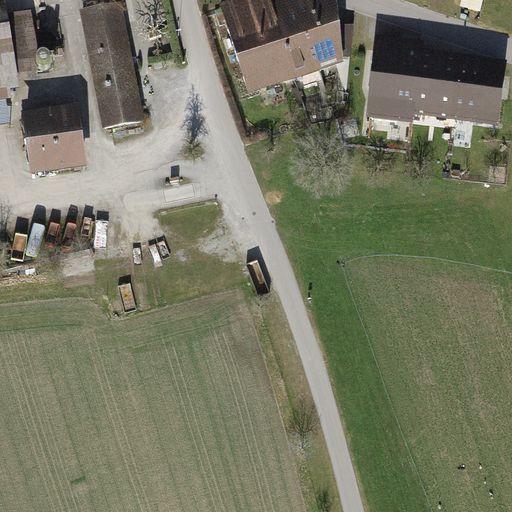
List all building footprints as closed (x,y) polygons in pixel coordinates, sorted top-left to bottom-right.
[(0,0),(0,100),(9,99),(7,89),(17,87),(15,76),(5,16),(2,0),(0,0)] [(241,0),(219,7),(247,96),(294,81),(268,0),(241,0)] [(295,0),(268,0),(294,81),(319,73),(295,0)] [(295,0),(319,73),(343,64),(343,58),(340,26),(337,0),(295,0)] [(80,12),(102,130),(144,123),(121,4),(80,12)] [(30,12),(5,16),(15,76),(37,72),(34,52),(37,52),(30,12)] [(353,26),(340,26),(343,58),(350,57),(353,26)] [(424,44),(377,38),(366,119),(413,125),(415,117),(423,52),(424,44)] [(463,57),(423,52),(415,117),(454,122),(463,57)] [(37,63),(39,65),(41,66),(43,66),(45,66),(47,65),(48,63),(49,61),(50,59),(49,57),(48,55),(46,54),(44,53),(42,53),(40,54),(38,55),(37,57),(36,59),(36,61),(37,63)] [(507,63),(463,57),(454,122),(499,128),(507,63)] [(77,107),(20,114),(29,176),(85,168),(77,107)]
